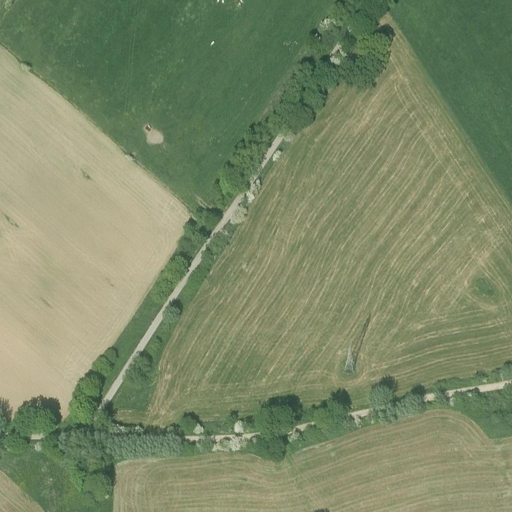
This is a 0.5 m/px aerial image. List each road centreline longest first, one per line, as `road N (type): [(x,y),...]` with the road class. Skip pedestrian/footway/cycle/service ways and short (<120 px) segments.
road 1 (track): [(84,437),(367,0)]
road 2 (track): [(511,381),(277,435),(84,437)]
